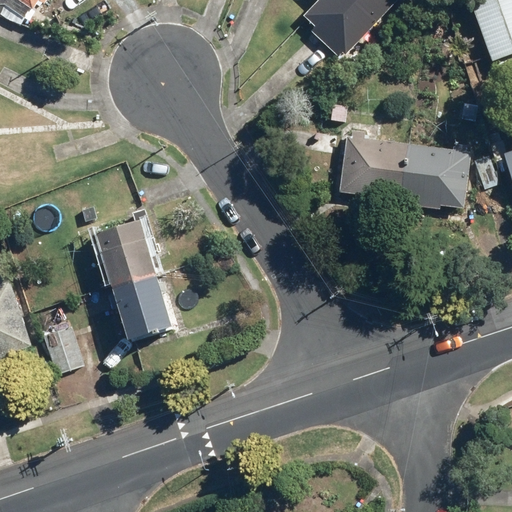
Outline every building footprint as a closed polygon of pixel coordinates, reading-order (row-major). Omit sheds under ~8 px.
[(0,0),(0,8),(3,8),(26,21),(36,5),(43,10),(48,0),(0,0)] [(396,3),(393,0),(311,0),(317,5),(298,24),(336,60),(339,56),(343,59),(396,3)] [(511,0),(466,0),(490,66),(496,64),(500,75),(511,70),(511,0)] [(337,132),(305,129),(303,152),(336,155),(337,132)] [(349,142),(344,141),(337,196),(425,207),(424,211),(438,213),(439,209),(460,212),(468,157),(363,143),(364,136),(350,134),(349,142)] [(511,154),(501,158),(511,190),(511,154)] [(134,228),(89,242),(122,347),(167,333),(134,228)] [(0,364),(13,360),(12,356),(29,351),(7,279),(0,281),(0,364)] [(71,330),(42,339),(55,379),(83,370),(71,330)]
